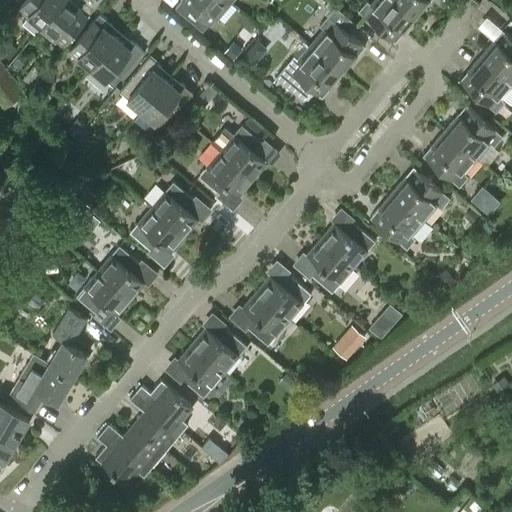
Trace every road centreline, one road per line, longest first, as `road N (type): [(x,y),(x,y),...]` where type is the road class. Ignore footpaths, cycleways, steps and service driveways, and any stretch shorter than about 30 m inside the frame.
road 1 (residential): [(17,511),(11,509),(196,295),(236,268),(320,172)]
road 2 (residential): [(511,288),(186,511)]
road 3 (residential): [(320,172),(296,135),(147,14),(145,0)]
road 4 (residential): [(320,172),(335,184),(350,180),(433,86),(427,62)]
road 5 (residential): [(320,172),(333,144),(406,66),(427,62)]
